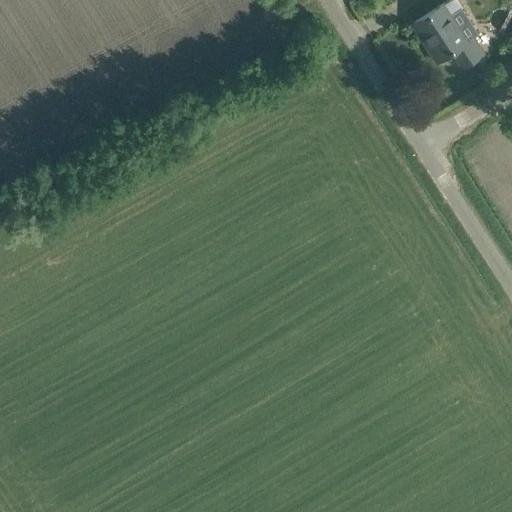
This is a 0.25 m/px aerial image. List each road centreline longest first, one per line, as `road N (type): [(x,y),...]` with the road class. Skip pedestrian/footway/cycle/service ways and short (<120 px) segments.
road 1 (unclassified): [(511,287),(419,141)]
road 2 (unclassified): [(419,141),(329,0)]
